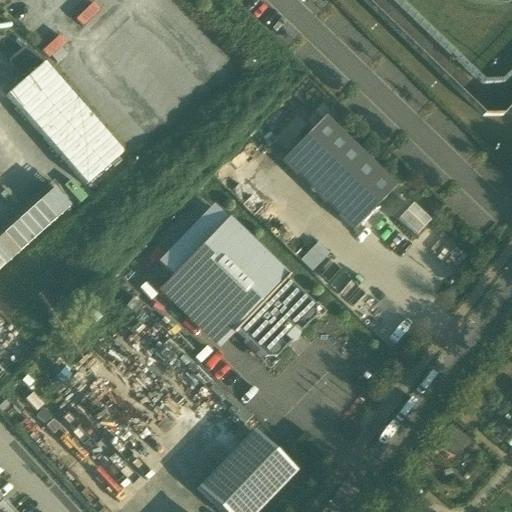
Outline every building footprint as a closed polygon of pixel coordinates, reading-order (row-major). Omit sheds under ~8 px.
[(30,43),(11,60),(28,80),(48,62),(30,43)] [(8,96),(87,189),(129,153),(50,60),(8,96)] [(323,120),(281,163),(353,233),(395,190),(323,120)] [(0,239),(0,273),(78,208),(61,188),(0,239)] [(155,265),(171,280),(227,222),(211,207),(155,265)] [(410,208),(396,222),(414,238),(427,224),(410,208)] [(227,222),(171,280),(231,338),(234,335),(284,283),(287,280),(227,222)] [(217,353),(231,338),(171,280),(157,295),(217,353)] [(312,310),(284,283),(234,335),(262,362),(273,361),(287,347),(286,345),(296,334),(298,336),(312,321),(312,310)] [(196,491),(217,511),(258,511),(295,475),(251,433),(196,491)]
